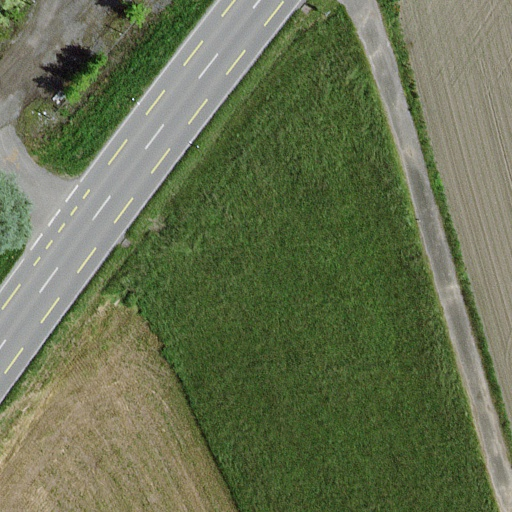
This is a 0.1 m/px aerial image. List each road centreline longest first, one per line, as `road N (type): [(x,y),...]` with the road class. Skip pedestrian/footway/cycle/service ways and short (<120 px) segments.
road 1 (track): [(511,511),(363,0)]
road 2 (secondary): [(260,0),(0,346)]
road 3 (track): [(90,0),(0,108)]
